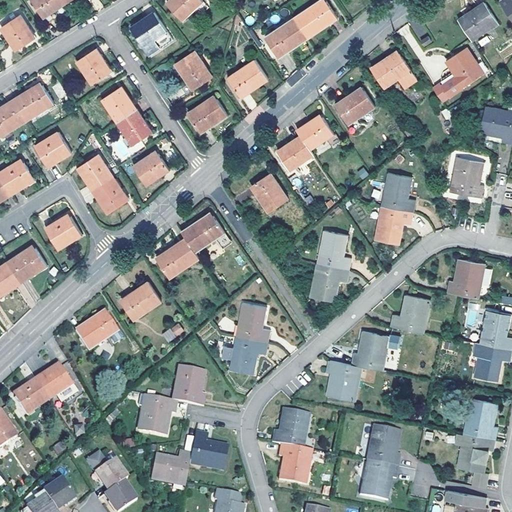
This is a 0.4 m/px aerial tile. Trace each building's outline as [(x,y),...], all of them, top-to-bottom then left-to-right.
[(44,18),(67,2),(65,0),(33,0),(32,1),(44,18)] [(203,1),(202,0),(169,0),(167,2),(182,20),(203,1)] [(316,9),(326,2),(325,0),(320,0),(313,5),(316,9)] [(511,0),(501,0),(500,1),(511,19),(511,0)] [(338,18),(326,2),(316,9),(313,5),(295,17),(309,38),(338,18)] [(485,3),(459,20),(472,40),(498,24),(485,3)] [(143,23),(132,30),(149,56),(173,40),(154,12),(141,20),(143,23)] [(16,51),(33,40),(26,29),(29,27),(20,14),(1,27),(16,51)] [(279,58),(309,38),(295,17),(276,30),(278,33),(267,40),(279,58)] [(131,27),(132,30),(143,23),(141,20),(131,27)] [(26,29),(33,40),(36,37),(29,27),(26,29)] [(265,37),(267,40),(278,33),(276,30),(265,37)] [(427,36),(421,40),(425,46),(431,42),(427,36)] [(467,47),(446,61),(456,76),(442,86),(440,83),(433,88),(441,101),(484,73),(467,47)] [(93,85),(109,74),(102,64),(106,62),(97,48),(77,61),(93,85)] [(193,90),(210,79),(203,68),(206,66),(195,50),(175,63),(188,83),(193,90)] [(417,80),(398,50),(371,68),(384,88),(398,78),(405,88),(417,80)] [(241,73),(230,81),(241,97),(268,79),(255,60),(239,70),(241,73)] [(102,64),(109,74),(112,72),(106,62),(102,64)] [(203,68),(210,79),(213,77),(206,66),(203,68)] [(228,77),(230,81),(241,73),(239,70),(228,77)] [(32,92),(43,86),(41,82),(30,89),(32,92)] [(186,95),(193,90),(188,83),(181,88),(186,95)] [(54,103),(43,86),(32,92),(30,89),(15,98),(27,119),(54,103)] [(122,86),(119,88),(126,98),(129,96),(122,86)] [(362,86),(346,97),(348,100),(337,107),(349,124),(375,106),(362,86)] [(102,98),(118,122),(138,109),(129,96),(126,98),(119,88),(102,98)] [(200,109),(190,116),(201,133),(228,115),(215,95),(198,106),(200,109)] [(346,97),(335,104),(337,107),(348,100),(346,97)] [(0,134),(1,136),(27,119),(15,98),(0,107),(0,110),(1,112),(0,112),(0,134)] [(188,113),(190,116),(200,109),(198,106),(188,113)] [(511,144),(511,111),(485,106),(480,133),(502,137),(502,142),(511,144)] [(128,148),(150,134),(143,124),(146,121),(138,109),(118,122),(127,136),(122,139),(128,148)] [(321,114),(310,121),(312,124),(323,117),(321,114)] [(312,124),(310,121),(297,130),(301,135),(310,149),(333,133),(323,117),(312,124)] [(143,124),(150,134),(153,132),(146,121),(143,124)] [(51,141),(61,135),(59,131),(49,138),(51,141)] [(72,152),(61,135),(51,141),(49,138),(35,146),(48,167),(72,152)] [(291,170),(313,154),(310,149),(301,135),(289,144),(290,146),(279,153),(291,170)] [(278,151),(279,153),(290,146),(289,144),(278,151)] [(149,160),(160,153),(158,150),(147,157),(149,160)] [(99,153),(95,156),(103,166),(106,164),(99,153)] [(170,169),(160,153),(149,160),(147,157),(134,165),(147,185),(170,169)] [(78,167),(93,190),(114,176),(106,164),(103,166),(95,156),(78,167)] [(484,163),(457,157),(450,191),(481,198),(484,186),(479,185),(484,163)] [(14,168),(25,161),(23,158),(12,165),(14,168)] [(35,179),(25,161),(14,168),(12,165),(0,172),(0,175),(11,194),(35,179)] [(363,167),(357,172),(362,179),(369,174),(363,167)] [(271,172),(269,174),(276,185),(278,183),(271,172)] [(412,178),(387,173),(380,207),(413,213),(416,201),(408,199),(412,178)] [(290,199),(278,183),(276,185),(269,174),(251,186),(269,213),(290,199)] [(0,200),(11,194),(0,175),(0,200)] [(109,213),(126,202),(119,192),(123,189),(114,176),(93,190),(109,213)] [(119,192),(126,202),(130,200),(123,189),(119,192)] [(411,224),(413,213),(380,207),(374,239),(399,244),(403,223),(411,224)] [(211,211),(200,219),(202,222),(213,214),(211,211)] [(60,223),(71,216),(69,213),(58,220),(60,223)] [(225,231),(213,214),(202,222),(200,219),(181,232),(186,238),(195,251),(225,231)] [(81,234),(71,216),(60,223),(58,220),(45,228),(57,248),(81,234)] [(348,235),(324,230),(316,264),(348,270),(351,258),(344,256),(348,235)] [(169,253),(158,261),(170,278),(199,258),(195,251),(186,238),(167,250),(169,253)] [(25,255),(36,248),(34,244),(23,251),(25,255)] [(47,264),(36,248),(25,255),(23,251),(7,262),(20,282),(47,264)] [(169,253),(167,250),(156,258),(158,261),(169,253)] [(447,293),(479,299),(486,264),(458,259),(454,281),(449,281),(447,293)] [(0,295),(20,282),(7,262),(0,266),(0,295)] [(346,282),(348,270),(316,264),(309,296),(335,302),(339,281),(346,282)] [(134,295),(123,302),(134,319),(161,301),(149,282),(133,293),(134,295)] [(134,295),(133,293),(122,300),(123,302),(134,295)] [(394,315),(392,326),(424,332),(430,300),(406,295),(402,316),(394,315)] [(469,302),(465,324),(474,326),(478,304),(469,302)] [(243,303),(236,337),(269,343),(272,330),(263,329),(267,307),(243,303)] [(480,344),(511,349),(511,336),(508,335),(511,315),(487,310),(480,344)] [(105,311),(94,318),(96,321),(107,313),(105,311)] [(122,336),(107,313),(96,321),(94,318),(75,331),(88,350),(109,336),(113,342),(122,336)] [(178,322),(162,334),(168,342),(184,331),(178,322)] [(354,353),(352,365),(361,367),(383,371),(390,337),(362,331),(358,353),(354,353)] [(267,354),(269,343),(236,337),(234,348),(224,346),(222,358),(231,359),(229,370),(255,374),(259,353),(267,354)] [(511,352),(511,349),(480,344),(474,377),(499,382),(503,360),(510,362),(511,352)] [(355,401),(361,367),(352,365),(341,363),(330,361),(328,372),(332,374),(327,395),(355,401)] [(61,366),(59,363),(49,370),(51,373),(53,372),(61,366)] [(178,365),(171,400),(177,401),(203,406),(206,393),(202,392),(206,370),(178,365)] [(36,379),(49,399),(56,394),(61,402),(78,391),(72,383),(73,383),(61,366),(53,372),(51,373),(49,370),(36,379)] [(26,390),(15,398),(26,415),(49,399),(36,379),(23,387),(26,390)] [(26,390),(23,387),(13,394),(15,398),(26,390)] [(171,400),(145,395),(138,428),(166,433),(171,411),(174,412),(177,401),(171,400)] [(498,404),(470,398),(463,433),(495,440),(498,427),(494,426),(498,404)] [(274,430),(271,441),(281,443),(304,447),(310,413),(283,408),(278,431),(274,430)] [(0,446),(17,436),(0,410),(0,446)] [(76,435),(85,434),(84,423),(74,424),(76,435)] [(401,431),(373,425),(366,460),(398,466),(400,454),(396,453),(397,450),(401,431)] [(191,453),(189,463),(223,470),(227,445),(206,441),(207,434),(195,431),(191,453)] [(485,473),(490,450),(493,451),(495,440),(463,433),(457,432),(455,443),(461,444),(457,468),(475,471),(472,486),(486,488),(489,474),(485,473)] [(187,434),(184,449),(191,450),(194,435),(187,434)] [(126,448),(134,444),(130,437),(122,441),(126,448)] [(58,454),(66,448),(61,441),(52,446),(58,454)] [(306,484),(312,449),(304,447),(281,443),(279,455),(283,457),(279,478),(306,484)] [(103,481),(109,490),(125,480),(128,477),(116,458),(110,461),(103,449),(89,458),(103,481)] [(151,479),(184,486),(185,483),(189,463),(191,453),(180,451),(178,458),(157,454),(151,479)] [(395,478),(398,466),(366,460),(359,493),(387,499),(391,477),(395,478)] [(63,476),(45,489),(47,493),(57,508),(64,504),(76,496),(63,476)] [(125,480),(109,490),(105,492),(117,511),(137,499),(125,480)] [(45,489),(43,487),(33,494),(35,497),(37,499),(47,493),(45,489)] [(219,489),(214,511),(243,511),(245,504),(240,503),(240,498),(238,494),(238,493),(219,489)] [(454,511),(487,511),(488,508),(485,507),(487,498),(448,490),(446,499),(456,502),(454,511)] [(37,499),(35,497),(29,501),(30,504),(21,509),(22,511),(59,511),(57,508),(47,493),(37,499)]
